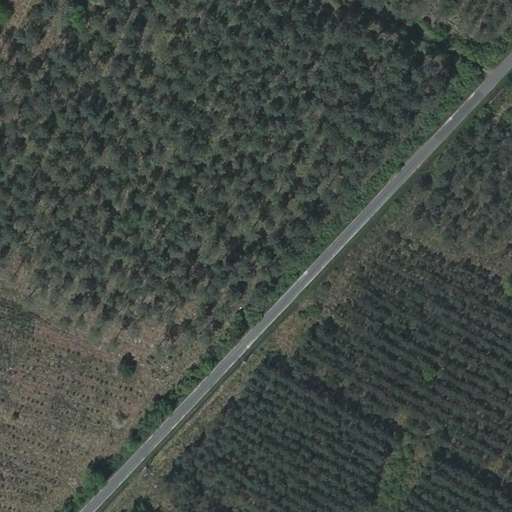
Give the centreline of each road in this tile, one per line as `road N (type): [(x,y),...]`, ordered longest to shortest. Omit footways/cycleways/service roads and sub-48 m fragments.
road 1 (tertiary): [(86,511),(511,60)]
road 2 (track): [(353,0),(497,75)]
